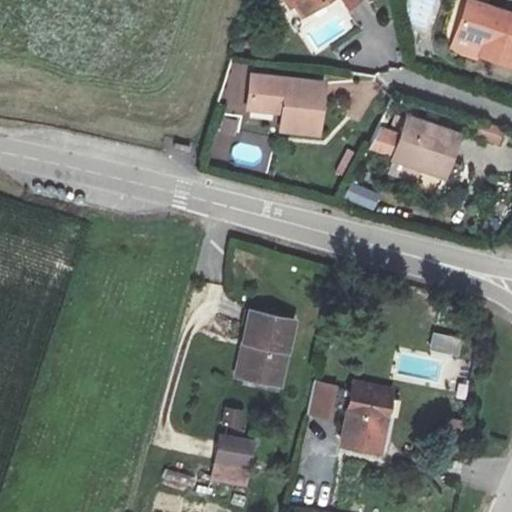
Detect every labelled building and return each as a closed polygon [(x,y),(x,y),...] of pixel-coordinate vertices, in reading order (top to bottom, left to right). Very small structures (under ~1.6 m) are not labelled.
[(283,0),(290,10),(299,5),(305,15),(330,0),(343,0),(349,10),(364,0),(283,0)] [(511,15),(468,1),(458,34),(489,44),(485,56),(511,65),(511,15)] [(326,83),(253,75),(249,110),(284,114),(282,131),(320,136),(326,83)] [(408,119),(403,135),(378,127),(370,146),(397,154),(395,161),(448,177),(461,135),(408,119)] [(500,143),(502,127),(481,124),(478,139),(500,143)] [(354,181),(346,197),(373,211),(381,195),(354,181)] [(294,323),(251,314),(235,378),(282,387),(294,323)] [(436,334),(432,347),(454,353),(458,339),(436,334)] [(336,420),(342,385),(313,380),(306,415),(336,420)] [(392,393),(354,385),(342,447),(381,453),(392,393)] [(221,423),(240,429),(245,412),(226,406),(221,423)] [(251,445),(219,438),(216,457),(246,466),(251,445)] [(246,466),(216,457),(215,461),(246,467),(246,466)] [(246,467),(215,461),(210,481),(242,487),(246,467)]
